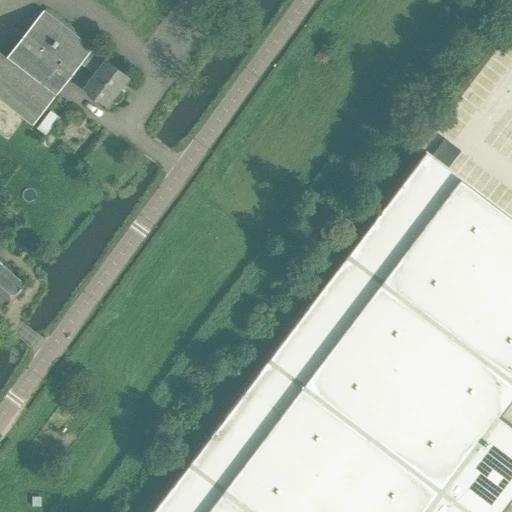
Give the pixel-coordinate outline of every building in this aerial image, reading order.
[(120,89),(128,78),(105,61),(104,62),(90,51),(91,49),(43,11),(6,58),(0,53),(0,99),(32,125),(80,63),(94,74),(83,88),(106,106),(109,102),(114,104),(119,102),(122,98),(123,93),(120,89)] [(511,217),(425,151),(347,255),(511,380),(511,217)] [(511,380),(347,255),(268,359),(469,511),(499,511),(511,495),(511,424),(499,415),(511,398),(511,380)] [(24,285),(0,265),(0,306),(4,310),(24,285)] [(469,511),(268,359),(189,463),(253,511),(469,511)] [(253,511),(189,463),(151,511),(253,511)]
